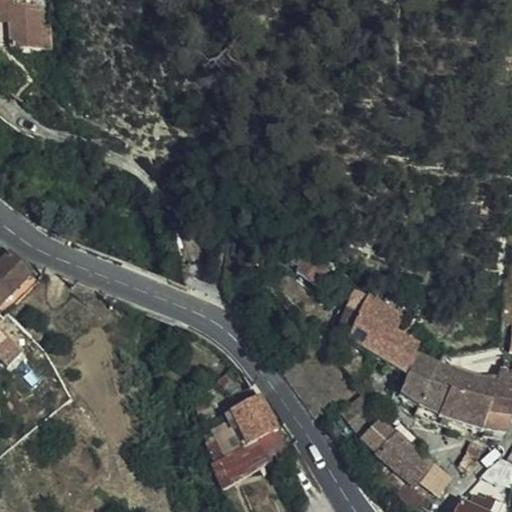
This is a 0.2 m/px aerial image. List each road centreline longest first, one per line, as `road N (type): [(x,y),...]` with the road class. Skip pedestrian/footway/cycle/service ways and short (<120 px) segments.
road 1 (secondary): [(357,511),(250,349),(217,322),(62,259),(0,221)]
road 2 (track): [(396,0),(408,35),(430,54),(511,87)]
